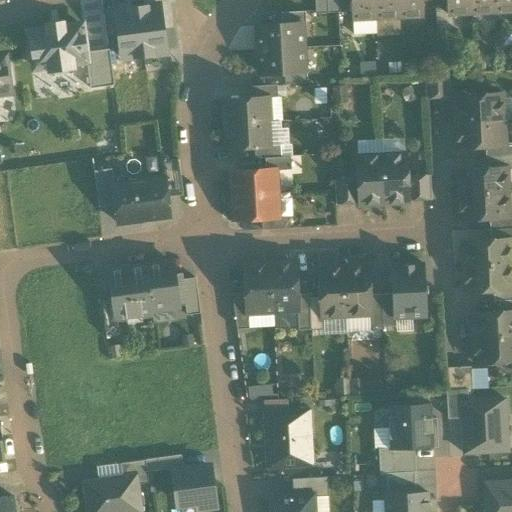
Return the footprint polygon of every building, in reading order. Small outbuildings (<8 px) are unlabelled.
[(314,0),(315,14),(327,13),(326,0),(314,0)] [(338,0),(326,0),(327,13),(339,13),(338,0)] [(350,0),(338,0),(339,13),(351,12),(350,0)] [(352,20),(376,18),(374,0),(350,0),(351,12),(352,20)] [(398,0),(374,0),(376,18),(399,17),(398,0)] [(398,0),(399,17),(423,16),(422,1),(422,0),(398,0)] [(446,0),(447,15),(471,13),(470,0),(446,0)] [(470,0),(471,13),(494,12),(493,0),(470,0)] [(511,0),(493,0),(494,12),(511,11),(511,0)] [(159,5),(137,8),(143,57),(165,54),(159,5)] [(137,8),(115,11),(122,60),(143,57),(137,8)] [(281,13),(281,25),(302,24),(306,24),(305,12),(281,13)] [(376,18),(352,20),(352,35),(377,34),(376,18)] [(258,50),(303,48),(302,24),(281,25),(256,26),(258,50)] [(82,36),(81,25),(30,32),(31,44),(30,44),(32,58),(33,58),(34,68),(48,67),(48,73),(52,76),(71,74),(74,69),(74,63),(86,62),(85,53),(84,51),(86,50),(84,36),(82,36)] [(304,72),(303,48),(258,50),(259,74),(304,72)] [(109,50),(85,53),(86,62),(90,89),(114,86),(109,50)] [(439,54),(440,69),(453,69),(453,54),(439,54)] [(11,82),(9,68),(5,68),(4,59),(0,59),(0,93),(9,93),(7,83),(11,82)] [(388,76),(402,76),(402,62),(388,63),(388,76)] [(362,65),(363,78),(377,77),(376,64),(362,65)] [(284,73),(285,85),(307,83),(306,72),(304,72),(284,73)] [(425,75),(426,99),(450,98),(449,74),(425,75)] [(251,87),(251,99),(267,98),(277,97),(277,85),(251,87)] [(331,86),(332,103),(347,102),(346,86),(331,86)] [(326,88),(313,88),(314,104),(326,104),(326,88)] [(511,94),(502,95),(503,121),(511,120),(511,94)] [(454,97),(455,123),(503,121),(502,95),(454,97)] [(281,97),(277,97),(267,98),(269,122),(282,121),(281,97)] [(224,101),(225,124),(269,122),(267,98),(251,99),(224,101)] [(504,144),(503,121),(455,123),(456,147),(485,146),(504,145),(504,144)] [(270,146),(269,122),(225,124),(226,148),(254,147),(270,146)] [(381,156),(405,155),(404,138),(380,139),(381,156)] [(485,146),(485,158),(511,156),(511,143),(504,144),(504,145),(485,146)] [(254,159),(264,158),(280,157),(280,145),(270,146),(254,147),(254,159)] [(405,155),(381,156),(384,204),(408,203),(407,201),(406,177),(405,155)] [(290,156),(280,157),(264,158),(265,170),(275,170),(275,171),(291,170),(290,156)] [(360,205),(384,204),(381,156),(357,157),(358,180),(360,204),(360,205)] [(511,169),(511,156),(485,158),(486,170),(506,169),(506,170),(511,169)] [(164,179),(167,198),(183,196),(178,160),(161,163),(163,180),(164,179)] [(458,171),(459,195),(507,193),(506,170),(506,169),(486,170),(458,171)] [(93,172),(98,208),(115,205),(112,186),(114,186),(111,170),(93,172)] [(231,172),(232,196),(276,194),(275,171),(275,170),(265,170),(231,172)] [(406,177),(407,201),(431,200),(430,176),(406,177)] [(112,186),(115,205),(118,224),(169,217),(167,198),(164,179),(163,180),(114,186),(112,186)] [(336,205),(348,204),(346,180),(334,181),(335,190),(336,205)] [(358,180),(346,180),(348,204),(360,204),(358,180)] [(508,215),(507,193),(459,195),(461,219),(489,218),(508,216),(508,215)] [(278,218),(276,194),(232,196),(234,220),(261,219),(278,218)] [(489,218),(489,229),(511,228),(511,215),(508,215),(508,216),(489,218)] [(261,219),(262,230),(290,229),(289,217),(278,218),(261,219)] [(511,228),(489,229),(490,241),(510,240),(510,241),(511,241),(511,228)] [(462,243),(463,267),(511,264),(510,241),(510,240),(490,241),(462,243)] [(295,262),(271,264),(273,312),(297,311),(297,310),(296,295),(295,262)] [(151,311),(178,307),(174,275),(172,263),(145,267),(151,311)] [(248,313),(273,312),(271,264),(244,265),(245,293),(246,313),(248,313)] [(393,294),(394,319),(395,319),(412,318),(426,317),(423,264),(391,266),(393,294)] [(511,288),(511,277),(511,264),(463,267),(465,291),(492,289),(511,288)] [(151,314),(151,311),(145,267),(133,269),(133,266),(120,268),(120,270),(109,272),(113,300),(115,319),(117,319),(151,314)] [(367,267),(343,268),(346,316),(368,315),(370,315),(369,295),(367,267)] [(323,317),(346,316),(343,268),(319,269),(321,297),(322,317),(323,317)] [(182,274),(174,275),(178,307),(185,306),(187,306),(183,280),(182,274)] [(185,306),(186,316),(200,314),(195,278),(183,280),(187,306),(185,306)] [(493,301),(499,301),(511,300),(511,288),(492,289),(493,301)] [(231,294),(236,330),(249,329),(248,313),(246,313),(245,293),(231,294)] [(298,331),(310,330),(309,298),(308,294),(296,295),(297,310),(297,311),(298,331)] [(369,327),(382,326),(380,294),(369,295),(370,315),(368,315),(369,327)] [(393,294),(380,294),(382,326),(396,325),(395,319),(394,319),(393,294)] [(321,297),(309,298),(310,330),(323,329),(323,317),(322,317),(321,297)] [(119,335),(117,319),(115,319),(113,300),(101,302),(106,337),(119,335)] [(511,300),(499,301),(499,313),(511,312),(511,300)] [(248,313),(249,329),(274,328),(273,312),(248,313)] [(472,315),(473,338),(511,336),(511,312),(499,313),(472,315)] [(346,316),(347,334),(369,333),(369,327),(368,315),(346,316)] [(323,329),(310,330),(311,336),(347,334),(346,316),(323,317),(323,329)] [(395,319),(396,325),(396,332),(413,331),(412,318),(395,319)] [(181,335),(182,349),(193,348),(192,335),(181,335)] [(511,360),(511,336),(473,338),(474,362),(511,360)] [(446,368),(448,390),(471,389),(470,369),(470,367),(458,367),(446,368)] [(470,369),(471,389),(488,388),(487,368),(470,369)] [(335,380),(336,397),(350,396),(349,382),(349,379),(335,380)] [(349,382),(350,396),(364,395),(363,381),(349,382)] [(248,401),(263,401),(272,400),(271,385),(247,387),(248,401)] [(447,419),(461,418),(461,402),(467,402),(467,390),(446,391),(447,419)] [(467,402),(461,402),(461,418),(463,454),(507,451),(504,399),(467,402)] [(263,401),(264,412),(287,411),(287,400),(272,400),(263,401)] [(414,449),(428,448),(428,434),(432,434),(431,418),(430,404),(387,406),(388,428),(390,448),(390,450),(414,449)] [(310,446),(309,410),(287,411),(264,412),(266,468),(298,466),(297,446),(310,446)] [(373,449),(378,449),(390,448),(388,428),(372,428),(373,449)] [(297,446),(298,466),(311,466),(310,446),(297,446)] [(390,450),(390,448),(378,449),(379,475),(386,475),(386,474),(414,472),(414,473),(415,473),(414,449),(390,450)] [(182,468),(181,456),(145,461),(147,472),(182,468)] [(145,461),(120,464),(122,478),(135,477),(136,485),(148,484),(147,472),(145,461)] [(122,478),(120,464),(96,467),(98,481),(122,478)] [(480,477),(511,475),(511,465),(480,467),(480,477)] [(197,511),(214,508),(208,468),(174,472),(179,505),(196,503),(197,511)] [(386,474),(386,475),(387,495),(415,493),(414,473),(414,472),(386,474)] [(139,511),(136,485),(135,477),(122,478),(98,481),(85,483),(88,511),(139,511)] [(291,479),(292,497),(312,496),(312,497),(328,496),(327,477),(291,479)] [(501,482),(484,483),(485,511),(511,511),(511,483),(503,484),(501,482)] [(387,495),(384,495),(385,500),(385,511),(429,511),(429,502),(428,502),(427,492),(415,493),(387,495)] [(292,497),(270,498),(270,511),(312,511),(312,497),(312,496),(292,497)] [(312,497),(312,511),(328,511),(328,496),(312,497)] [(0,511),(14,511),(12,497),(0,498),(0,511)] [(385,511),(385,500),(373,501),(373,511),(385,511)]
